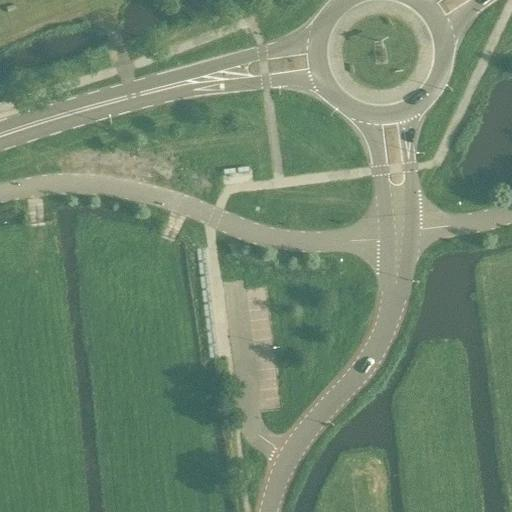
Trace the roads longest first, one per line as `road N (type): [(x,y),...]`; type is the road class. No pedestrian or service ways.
road 1 (unclassified): [(0,195),(100,187),(276,240),(398,238)]
road 2 (unclassified): [(266,511),(287,454),(380,332),(394,291),(398,238)]
road 3 (primary): [(0,136),(163,88)]
road 4 (primary): [(318,35),(163,88)]
road 5 (primary): [(163,88),(321,78)]
road 6 (unclassified): [(398,238),(406,110)]
road 7 (unclassified): [(366,114),(398,238)]
